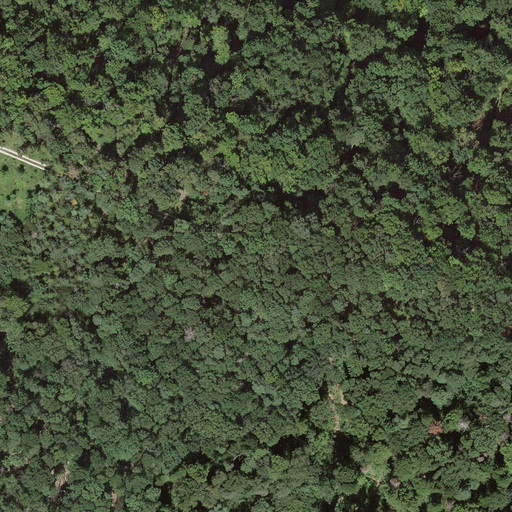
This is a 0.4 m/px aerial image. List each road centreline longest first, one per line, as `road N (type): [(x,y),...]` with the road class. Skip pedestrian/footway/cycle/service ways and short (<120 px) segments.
road 1 (track): [(511,325),(378,267),(216,237),(0,149)]
road 2 (track): [(224,511),(161,467),(39,429),(0,408)]
